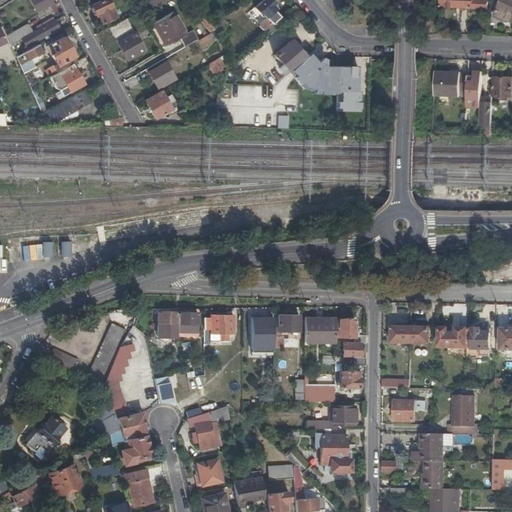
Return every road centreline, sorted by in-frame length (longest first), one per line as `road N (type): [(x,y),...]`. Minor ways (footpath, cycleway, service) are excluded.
road 1 (residential): [(374,293),(373,511)]
road 2 (tertiary): [(389,236),(176,266)]
road 3 (residential): [(511,47),(351,42),(314,8)]
road 4 (residential): [(404,207),(408,0)]
road 5 (residential): [(176,266),(199,286),(374,293)]
road 6 (tertiary): [(176,266),(33,320)]
road 7 (residential): [(67,0),(134,123)]
road 8 (residential): [(511,297),(374,293)]
